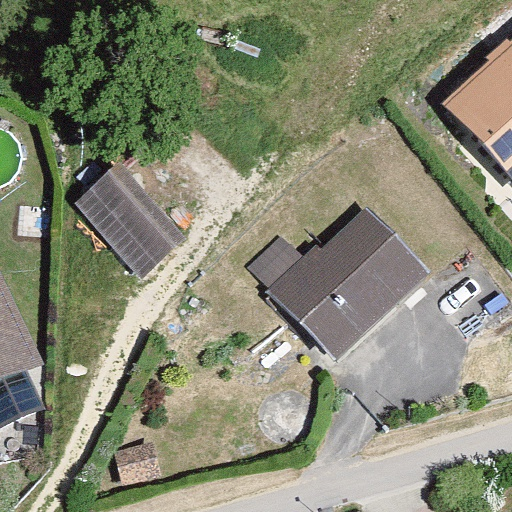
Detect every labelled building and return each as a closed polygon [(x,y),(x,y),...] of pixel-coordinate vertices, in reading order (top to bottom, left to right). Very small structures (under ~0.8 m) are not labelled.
[(511,193),(511,44),(438,109),(511,194),(511,193)] [(118,163),(78,206),(150,274),(191,231),(118,163)] [(386,173),(328,225),(306,204),(256,247),(356,340),(449,244),(386,173)] [(13,241),(0,247),(0,360),(60,334),(13,241)] [(115,451),(123,486),(162,478),(154,442),(115,451)]
